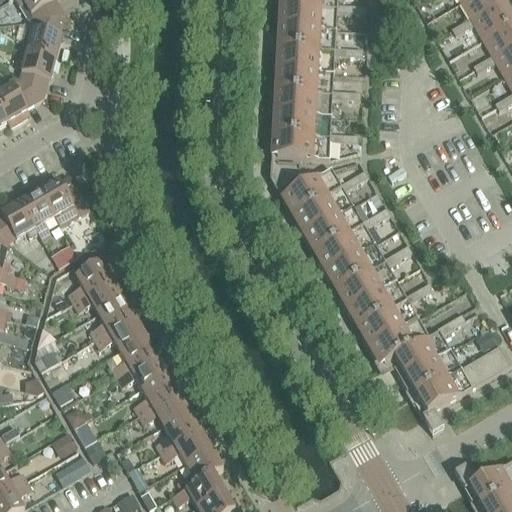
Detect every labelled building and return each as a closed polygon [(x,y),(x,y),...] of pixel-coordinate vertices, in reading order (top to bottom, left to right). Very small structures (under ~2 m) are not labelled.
[(19,0),(15,2),(29,27),(65,22),(55,5),(57,4),(55,0),(19,0)] [(337,17),(351,18),(351,10),(337,9),(337,0),(279,0),(271,162),(329,165),(330,147),(344,148),(344,140),(330,139),(332,104),(346,104),(347,96),(333,96),(335,60),(349,61),(349,53),(335,52),(337,17)] [(456,0),(461,8),(474,0),(456,0)] [(472,27),(505,8),(500,0),(474,0),(461,8),(470,23),(472,27)] [(511,28),(511,20),(505,8),(472,27),(470,23),(461,29),(465,36),(474,30),(483,45),(511,28)] [(366,11),(351,10),(351,18),(365,19),(366,11)] [(29,27),(22,54),(57,63),(62,41),(60,41),(65,22),(29,27)] [(494,64),(511,53),(511,28),(483,45),(492,61),(494,64)] [(451,34),(455,41),(465,36),(461,29),(451,34)] [(363,62),(363,54),(349,53),(349,61),(363,62)] [(511,78),(511,53),(494,64),(492,61),(482,66),(486,73),(496,68),(505,83),(511,78)] [(57,63),(22,54),(19,64),(25,65),(20,85),(44,103),(49,84),(51,85),(57,63)] [(482,66),(473,71),(477,78),(486,73),(482,66)] [(10,132),(24,124),(21,119),(28,115),(27,113),(44,103),(20,85),(15,81),(0,89),(0,112),(8,126),(7,127),(10,132)] [(351,82),(350,93),(362,94),(362,82),(351,82)] [(360,105),(361,97),(347,96),(346,104),(360,105)] [(499,116),(508,110),(504,103),(495,109),(499,116)] [(0,131),(7,127),(8,126),(0,112),(0,131)] [(344,140),(344,148),(358,148),(358,140),(344,140)] [(292,169),(291,179),(296,187),(302,184),(298,170),(292,169)] [(461,374),(442,340),(440,336),(439,336),(429,342),(410,309),(422,302),(418,295),(406,302),(388,271),(400,264),(396,257),(384,264),(366,234),(378,227),(374,220),(362,227),(344,197),(356,190),(352,183),(340,190),(331,174),(281,203),(380,373),(390,366),(423,423),(511,371),(499,352),(461,374)] [(94,188),(86,175),(74,181),(82,194),(94,188)] [(352,183),(356,190),(368,183),(364,176),(352,183)] [(290,191),(296,187),(291,179),(284,181),(290,191)] [(39,195),(54,222),(53,222),(59,232),(89,215),(69,180),(59,186),(58,184),(39,195)] [(290,191),(284,181),(277,182),(284,194),(290,191)] [(270,184),(278,198),(284,194),(277,182),(270,184)] [(44,227),(53,222),(54,222),(39,195),(20,206),(38,237),(43,246),(52,241),(44,227)] [(38,237),(20,206),(0,218),(2,220),(0,220),(0,241),(9,248),(26,238),(29,242),(38,237)] [(374,220),(378,227),(390,220),(386,213),(374,220)] [(0,277),(6,279),(7,278),(9,269),(4,267),(9,248),(0,241),(0,277)] [(69,250),(52,260),(59,273),(77,263),(69,250)] [(396,257),(400,264),(412,257),(408,250),(396,257)] [(68,299),(73,308),(113,284),(102,265),(76,280),(82,291),(68,299)] [(0,277),(0,287),(14,291),(17,281),(7,278),(6,279),(0,277)] [(92,308),(98,318),(124,303),(113,284),(73,308),(78,316),(92,308)] [(434,295),(432,291),(430,288),(418,295),(422,302),(434,295)] [(90,336),(95,345),(135,322),(124,303),(98,318),(104,328),(90,336)] [(50,306),(45,323),(61,314),(50,306)] [(28,319),(26,328),(36,331),(39,322),(28,319)] [(450,326),(454,333),(466,326),(462,319),(450,326)] [(114,346),(119,356),(146,341),(135,322),(95,345),(100,354),(114,346)] [(439,336),(440,336),(442,340),(454,333),(450,326),(438,333),(439,336)] [(43,333),(37,353),(55,343),(43,333)] [(489,336),(477,343),(484,356),(497,348),(489,336)] [(112,374),(117,383),(157,360),(146,341),(119,356),(126,366),(112,374)] [(36,366),(35,367),(41,377),(59,367),(53,356),(36,366)] [(136,383),(141,393),(168,378),(157,360),(117,383),(122,391),(136,383)] [(133,411),(138,420),(179,397),(168,378),(141,393),(147,403),(133,411)] [(26,387),(26,396),(38,399),(44,396),(36,382),(26,387)] [(2,399),(0,398),(0,407),(12,405),(11,397),(2,399)] [(157,421),(163,431),(190,416),(179,397),(138,420),(143,429),(157,421)] [(79,414),(67,420),(74,432),(85,425),(82,419),(79,414)] [(155,449),(160,458),(201,435),(190,416),(163,431),(169,441),(155,449)] [(15,433),(1,441),(5,449),(20,441),(15,433)] [(179,459),(185,469),(211,453),(201,435),(160,458),(165,467),(179,459)] [(92,437),(80,444),(84,452),(97,445),(92,437)] [(69,439),(56,447),(64,460),(77,453),(69,439)] [(98,445),(85,453),(93,467),(106,459),(98,445)] [(5,449),(0,451),(0,476),(2,476),(0,471),(0,463),(10,458),(5,449)] [(177,487),(182,495),(182,496),(212,478),(212,479),(223,473),(211,453),(185,469),(191,479),(177,487)] [(128,462),(121,466),(128,478),(135,473),(128,462)] [(83,463),(69,471),(76,484),(90,475),(83,463)] [(511,511),(511,467),(465,495),(474,511),(511,511)] [(0,501),(13,494),(27,486),(22,478),(8,486),(2,476),(0,476),(0,501)] [(212,478),(182,496),(182,495),(172,501),(177,510),(191,502),(196,511),(197,511),(223,497),(212,479),(212,478)] [(142,481),(133,487),(137,495),(138,496),(148,490),(142,481)] [(0,501),(0,511),(23,511),(18,503),(32,495),(27,486),(13,494),(0,501)] [(149,496),(141,501),(147,511),(153,511),(157,510),(149,496)] [(231,511),(223,497),(197,511),(231,511)] [(132,499),(118,507),(120,511),(139,511),(140,511),(132,499)]
